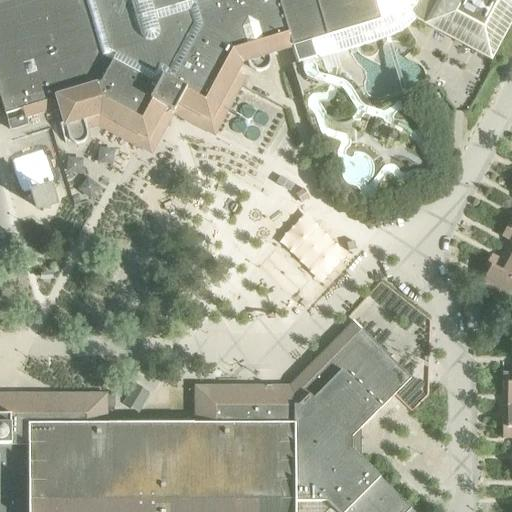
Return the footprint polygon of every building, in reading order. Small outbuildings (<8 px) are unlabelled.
[(511,0),(0,0),(0,94),(6,114),(23,109),(25,116),(6,121),(10,131),(27,126),(25,119),(25,118),(60,108),(69,137),(69,142),(72,143),(76,144),(81,145),(83,143),(85,142),(86,140),(87,136),(87,131),(83,121),(99,116),(148,140),(163,109),(173,113),(178,104),(210,121),(239,67),(241,69),(243,70),(247,72),(251,72),(255,72),(259,73),(264,71),(267,69),(269,65),(270,61),(268,55),(292,48),(297,64),(314,59),(316,67),(319,73),(320,74),(323,73),(338,68),(334,53),(356,46),(384,37),(395,34),(402,30),(414,20),(491,60),(511,19),(511,0)] [(511,242),(511,250),(510,254),(511,255),(511,230),(506,227),(501,237),(511,242)] [(490,256),(485,265),(511,279),(511,255),(510,254),(505,263),(490,256)] [(511,279),(485,265),(480,275),(484,277),(479,287),(507,302),(511,293),(511,279)] [(104,397),(0,395),(0,511),(293,511),(293,500),(326,500),(337,511),(413,511),(359,459),(359,444),(359,429),(409,380),(360,328),(293,397),(255,398),(237,399),(238,390),(196,389),(197,426),(104,426),(104,397)] [(511,373),(501,374),(501,385),(511,384),(511,373)] [(506,395),(506,406),(511,406),(511,384),(501,385),(501,395),(506,395)] [(133,386),(122,404),(137,414),(148,395),(133,386)] [(117,407),(118,397),(107,397),(107,407),(117,407)] [(501,417),(501,428),(511,427),(511,406),(506,406),(506,417),(501,417)] [(511,438),(511,427),(501,428),(501,439),(511,438)]
